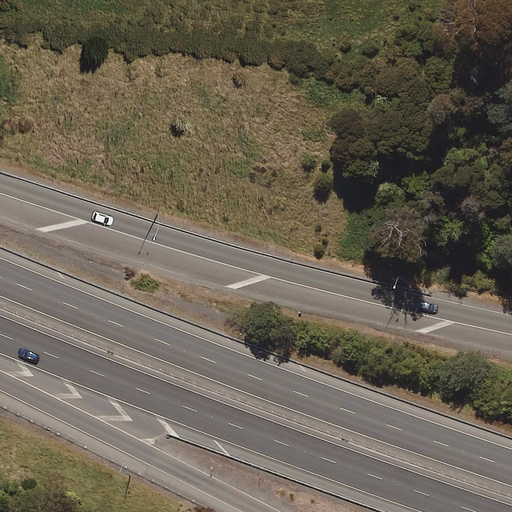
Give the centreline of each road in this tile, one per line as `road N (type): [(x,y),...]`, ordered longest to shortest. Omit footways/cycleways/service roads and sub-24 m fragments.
road 1 (motorway): [(0,280),(511,468)]
road 2 (motorway): [(0,181),(237,257),(511,326)]
road 3 (motorway): [(485,511),(0,333)]
road 4 (motorway): [(258,511),(0,387)]
